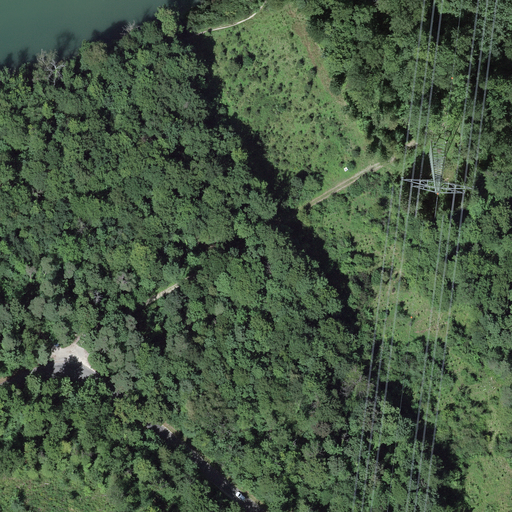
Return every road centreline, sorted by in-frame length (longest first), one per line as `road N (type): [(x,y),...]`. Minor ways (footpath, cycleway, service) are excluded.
road 1 (track): [(67,372),(102,331),(511,89)]
road 2 (unclassified): [(255,511),(91,378),(31,375),(0,392)]
